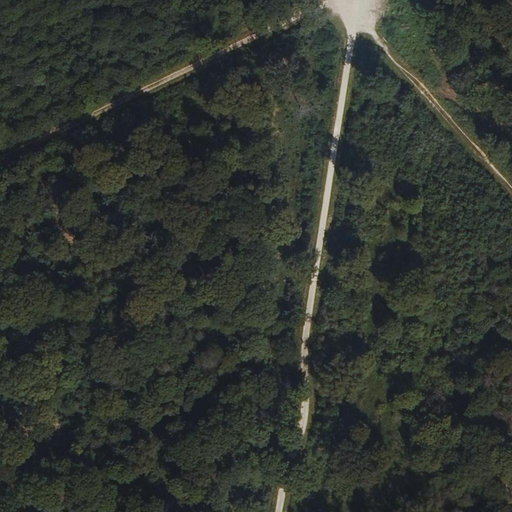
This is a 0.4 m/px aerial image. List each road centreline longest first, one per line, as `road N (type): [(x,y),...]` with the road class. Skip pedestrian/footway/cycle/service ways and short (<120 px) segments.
road 1 (track): [(365,7),(353,33),(302,366),(305,421),(278,511)]
road 2 (track): [(511,195),(421,92),(365,7)]
